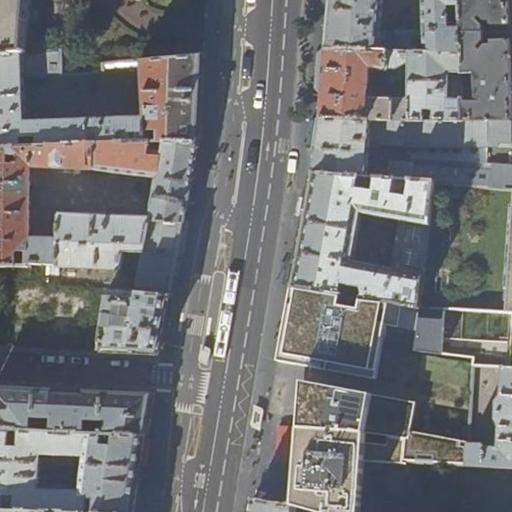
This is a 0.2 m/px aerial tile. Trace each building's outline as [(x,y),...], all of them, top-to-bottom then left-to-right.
[(0,0),(0,56),(25,55),(29,0),(0,0)] [(331,0),(331,3),(327,50),(461,53),(460,35),(459,0),(331,0)] [(508,0),(459,0),(460,35),(483,34),(483,26),(476,20),(479,16),(485,21),(491,21),(491,25),(510,24),(508,0)] [(483,34),(460,35),(461,53),(462,74),(475,74),(475,89),(477,91),(477,98),(481,99),(481,102),(463,102),(464,121),(511,120),(511,92),(510,41),(492,42),(492,46),(486,47),(482,52),(477,48),(484,42),(483,34)] [(462,74),(461,53),(327,50),(324,86),(321,119),(321,120),(405,120),(464,121),(463,102),(463,101),(450,101),(449,74),(462,74)] [(25,55),(0,56),(0,149),(199,144),(201,105),(204,56),(141,60),(144,119),(24,122),(22,75),(61,76),(61,75),(60,52),(25,55)] [(405,120),(321,120),(317,147),(313,172),(313,173),(361,177),(376,178),(396,180),(410,181),(412,181),(414,164),(369,160),(370,144),(384,146),(404,146),(405,120)] [(511,120),(464,121),(405,120),(404,146),(414,164),(412,181),(434,183),(455,184),(511,188),(511,120)] [(171,296),(173,288),(183,234),(192,183),(199,144),(0,149),(0,266),(9,267),(28,267),(28,264),(49,265),(48,274),(58,275),(58,268),(121,269),(124,254),(142,254),(135,292),(171,296)] [(207,145),(199,144),(192,183),(200,185),(207,145)] [(343,286),(361,288),(363,292),(363,300),(385,303),(420,307),(434,183),(412,181),(410,181),(407,197),(394,195),(396,180),(376,178),(374,191),(359,190),(361,177),(313,173),(302,231),(292,287),(342,296),(343,286)] [(511,188),(455,184),(446,293),(440,293),(439,309),(449,309),(511,312),(511,188)] [(342,296),(292,287),(281,344),(278,362),(316,369),(379,379),(389,324),(418,332),(420,307),(385,303),(363,300),(362,307),(341,303),(342,296)] [(165,329),(171,296),(135,292),(110,289),(102,351),(123,352),(161,354),(165,329)] [(445,355),(449,309),(439,309),(420,307),(418,332),(417,352),(445,355)] [(511,367),(503,367),(502,397),(497,401),(496,420),(500,425),(499,446),(488,446),(486,442),(469,441),(468,466),(468,467),(511,469),(511,367)] [(305,399),(302,428),(361,432),(361,434),(406,439),(404,463),(468,466),(469,441),(412,432),(417,402),(315,383),(306,381),(305,399)] [(0,429),(11,430),(22,430),(32,431),(33,418),(53,419),(52,432),(85,433),(86,421),(105,421),(105,434),(114,435),(145,436),(148,422),(153,393),(85,390),(85,395),(55,393),(55,389),(26,391),(0,386),(0,429)] [(404,464),(404,463),(406,439),(361,434),(361,432),(302,428),(296,467),(291,505),(308,510),(314,511),(360,511),(365,461),(404,464)] [(94,511),(133,511),(138,485),(145,436),(114,435),(114,445),(103,445),(104,434),(85,433),(52,432),(32,431),(22,430),(20,446),(10,446),(11,430),(0,429),(0,510),(5,511),(6,497),(17,497),(15,511),(26,511),(87,511),(88,501),(95,501),(94,511)] [(307,511),(308,510),(291,505),(291,507),(253,499),(250,511),(307,511)]
